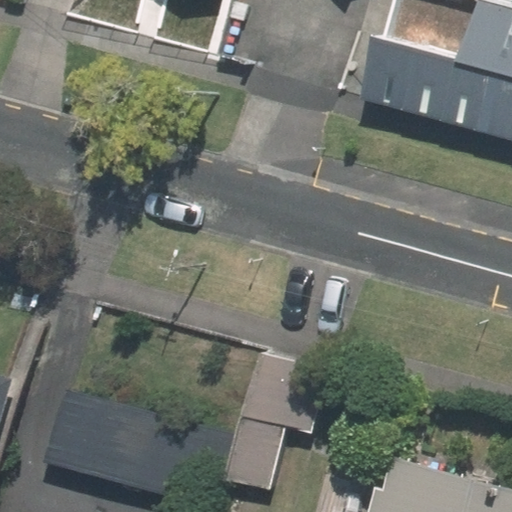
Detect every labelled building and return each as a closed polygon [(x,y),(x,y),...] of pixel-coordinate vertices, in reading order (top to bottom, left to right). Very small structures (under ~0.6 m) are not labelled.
[(389,32),(371,97),(511,136),(511,0),(509,0),(402,0),(398,16),(432,25),(427,43),(389,32)] [(343,372),(285,356),(249,484),(288,494),(305,432),(325,437),(343,372)] [(0,511),(0,471),(26,376),(0,369),(0,511)] [(72,386),(52,458),(215,506),(236,432),(72,386)] [(511,511),(511,487),(415,461),(406,493),(386,487),(378,511),(511,511)]
